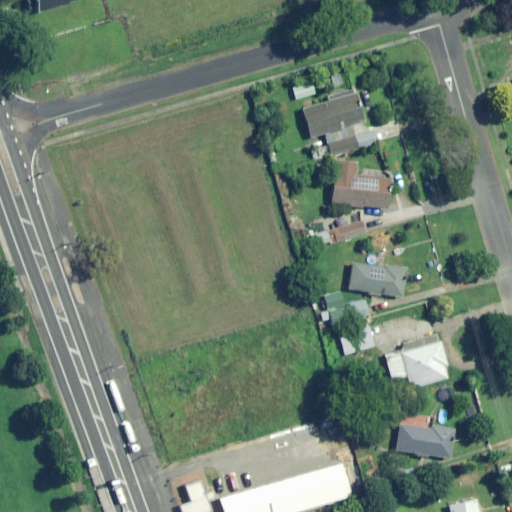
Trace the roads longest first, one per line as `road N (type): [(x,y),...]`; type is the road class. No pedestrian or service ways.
road 1 (residential): [(75,115),(436,10)]
road 2 (primary): [(37,252),(132,511)]
road 3 (residential): [(436,10),(511,272)]
